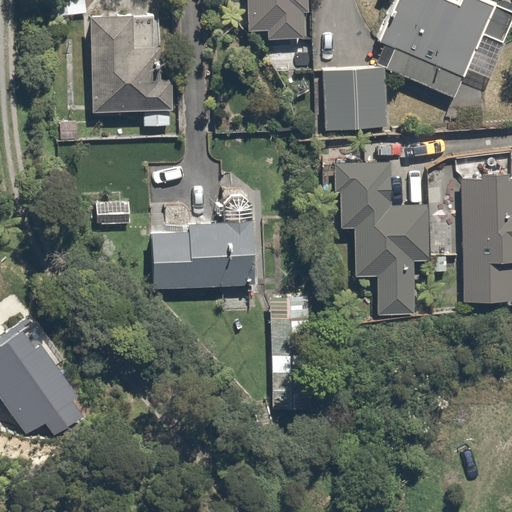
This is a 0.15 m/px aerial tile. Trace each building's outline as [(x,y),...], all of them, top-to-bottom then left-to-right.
[(148,71),(149,35),(149,0),(77,0),(78,103),(170,102),(170,71),(148,71)] [(256,30),(308,26),(306,0),(233,0),(235,21),(255,19),(256,30)] [(453,98),(484,33),(506,42),(511,26),(511,11),(482,0),(461,0),(459,6),(446,0),(401,0),(383,41),(397,48),(388,70),(453,98)] [(385,67),(322,71),(324,131),(390,128),(385,67)] [(390,163),(336,163),(336,193),(341,193),(342,228),(355,228),(356,277),(377,276),(378,315),(414,313),(414,261),(430,261),(429,204),(392,206),(390,163)] [(483,181),(462,180),(463,301),(511,298),(511,179),(511,180),(511,174),(482,175),(483,181)] [(129,197),(87,195),(86,219),(129,221),(129,197)] [(169,217),(139,216),(137,278),(237,283),(240,232),(212,231),(213,207),(169,205),(169,217)] [(300,287),(259,289),(262,363),(303,361),(300,287)] [(0,400),(25,434),(45,423),(54,435),(84,417),(72,402),(78,397),(43,346),(37,349),(23,332),(1,347),(0,346),(0,400)]
